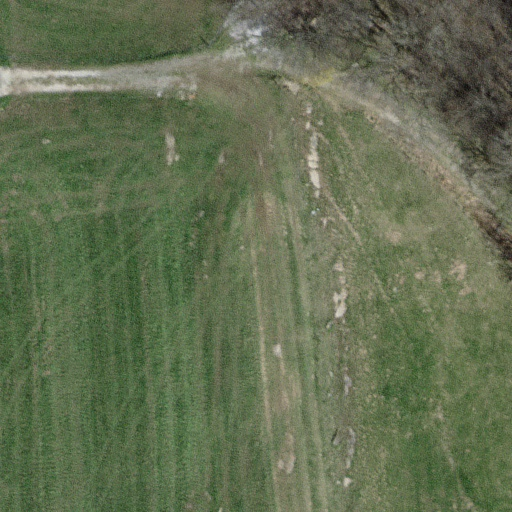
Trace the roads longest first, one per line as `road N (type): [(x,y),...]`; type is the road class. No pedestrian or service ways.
road 1 (track): [(171,69),(250,111),(270,138),(303,361),(314,511)]
road 2 (track): [(511,207),(438,137),(350,74),(235,52),(171,69)]
road 3 (track): [(0,84),(171,69)]
